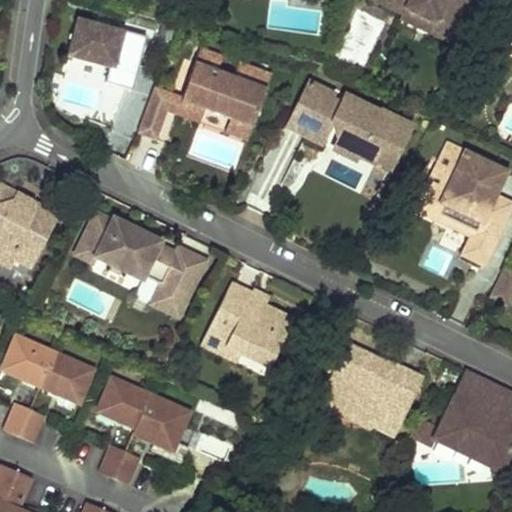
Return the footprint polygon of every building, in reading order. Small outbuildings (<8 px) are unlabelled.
[(434,23),(385,0),(371,0),(402,14),(399,19),(429,34),(434,23)] [(471,0),(385,0),(434,23),(429,34),(451,44),(471,0)] [(95,24),(77,19),(66,57),(114,71),(124,32),(108,28),(107,31),(94,28),(95,24)] [(511,24),(502,55),(511,58),(511,24)] [(223,55),(201,46),(182,96),(204,105),(203,108),(230,118),(252,126),(272,73),(239,61),(234,75),(218,69),(223,55)] [(334,94),(311,83),(297,112),(332,129),(334,125),(343,129),(338,138),(363,150),(362,153),(391,167),(411,126),(383,112),(379,122),(356,111),(357,109),(357,107),(356,103),(353,101),(349,100),(348,101),(346,101),(344,102),(342,105),(331,99),(334,94)] [(173,93),(154,85),(136,132),(155,140),(173,93)] [(204,105),(182,96),(176,114),(197,123),(203,108),(204,105)] [(332,129),(297,112),(288,128),(324,145),(332,129)] [(252,126),(230,118),(225,132),(246,141),(252,126)] [(363,150),(338,138),(332,150),(353,160),(355,156),(388,172),(391,167),(362,153),(363,150)] [(505,172),(449,145),(425,193),(457,209),(449,224),(473,236),(463,254),(483,264),(509,212),(490,203),(493,197),(505,172)] [(15,195),(0,186),(0,251),(12,258),(15,253),(31,262),(56,216),(34,205),(30,213),(11,203),(15,195)] [(457,209),(425,193),(417,209),(449,224),(457,209)] [(34,205),(15,195),(11,203),(30,213),(34,205)] [(511,206),(493,197),(490,203),(509,212),(511,206)] [(160,241),(113,217),(112,219),(95,211),(77,247),(94,256),(141,280),(143,275),(146,269),(162,278),(159,283),(154,294),(182,308),(189,293),(172,285),(177,276),(167,271),(176,253),(159,244),(160,241)] [(94,256),(77,247),(74,253),(91,262),(94,256)] [(205,262),(179,247),(176,253),(167,271),(177,276),(172,285),(189,293),(205,262)] [(445,275),(450,253),(429,248),(423,270),(445,275)] [(12,258),(0,251),(0,262),(8,267),(12,258)] [(31,262),(15,253),(12,258),(29,267),(31,262)] [(162,278),(146,269),(143,275),(159,283),(162,278)] [(491,296),(510,303),(511,298),(511,272),(502,269),(491,296)] [(251,295),(231,284),(209,327),(230,338),(226,346),(241,354),(269,368),(293,321),(265,307),(264,307),(262,310),(247,302),(251,295)] [(270,298),(254,290),(251,295),(247,302),(262,310),(264,307),(265,307),(270,298)] [(230,338),(209,327),(200,345),(236,363),(241,354),(226,346),(230,338)] [(91,371),(15,338),(1,370),(77,403),(91,371)] [(394,436),(422,379),(395,366),(394,368),(392,372),(385,368),(387,364),(345,344),(318,398),(341,410),(344,403),(361,413),(358,418),(373,425),(394,436)] [(505,391),(469,374),(443,428),(437,440),(457,450),(462,440),(505,467),(511,452),(511,412),(509,411),(498,405),(505,391)] [(186,413),(111,380),(96,412),(133,429),(131,434),(170,451),(186,413)] [(511,405),(511,394),(505,391),(498,405),(509,411),(511,405)] [(341,410),(318,398),(315,403),(370,430),(373,425),(358,418),(361,413),(344,403),(341,410)] [(45,417),(14,404),(2,431),(32,445),(45,417)] [(443,428),(420,417),(413,431),(436,443),(437,440),(443,428)] [(502,472),(505,467),(462,440),(457,450),(502,472)] [(138,458),(108,445),(96,473),(126,486),(138,458)] [(32,478),(1,464),(0,465),(0,511),(20,511),(18,511),(32,478)] [(110,511),(86,501),(81,511),(110,511)]
